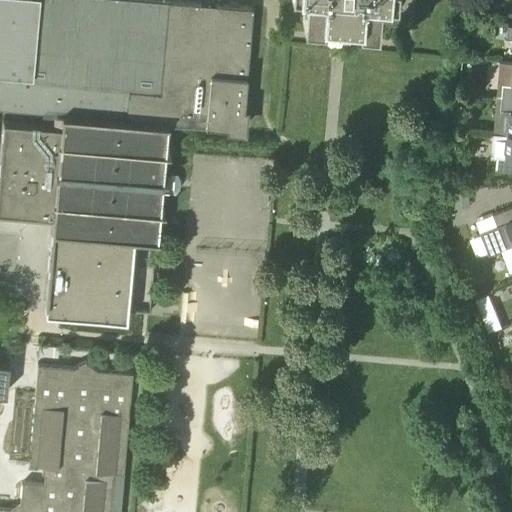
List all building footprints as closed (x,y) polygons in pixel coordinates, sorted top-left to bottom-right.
[(173,0),(0,0),(0,78),(134,90),(131,118),(168,121),(242,128),(253,7),(173,0)] [(304,0),(302,22),(321,24),(322,17),(358,20),(357,27),(376,29),(378,0),(304,0)] [(0,106),(61,112),(131,118),(134,90),(0,78),(0,106)] [(502,97),(511,97),(511,84),(503,84),(502,97)] [(509,134),(511,133),(511,97),(502,97),(501,110),(511,111),(509,134)] [(60,124),(3,119),(0,148),(0,210),(52,215),(51,228),(133,235),(133,236),(158,238),(158,236),(157,236),(159,210),(164,210),(164,209),(159,209),(162,182),(162,177),(165,151),(170,151),(170,150),(165,150),(167,123),(168,123),(168,121),(131,118),(61,112),(60,124)] [(511,133),(509,134),(494,132),(492,155),(497,156),(496,169),(511,170),(511,133)] [(470,206),(469,191),(455,192),(456,207),(470,206)] [(511,206),(493,214),(498,225),(481,231),(490,254),(511,244),(511,206)] [(127,310),(133,236),(133,235),(51,228),(45,303),(60,304),(59,312),(71,314),(72,305),(127,310)] [(0,360),(0,392),(6,393),(9,361),(0,360)] [(119,511),(123,472),(132,372),(97,369),(85,361),(72,367),(37,364),(29,464),(42,465),(42,472),(44,475),(47,475),(46,483),(24,481),(21,483),(20,504),(22,507),(16,511),(14,509),(0,507),(0,511),(119,511)]
